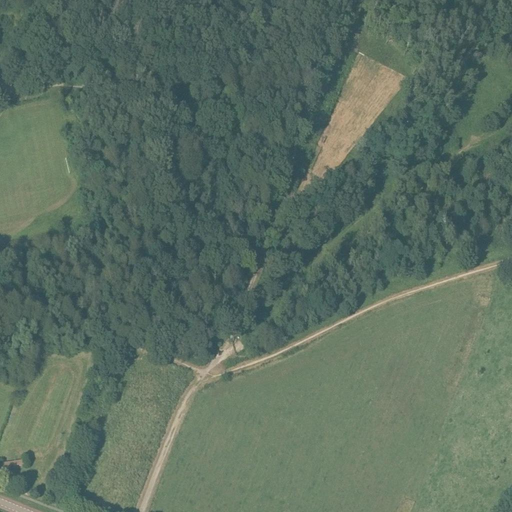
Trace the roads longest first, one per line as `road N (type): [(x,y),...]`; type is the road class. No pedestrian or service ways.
road 1 (track): [(331,0),(283,197),(231,330),(202,372)]
road 2 (track): [(114,337),(115,312),(142,256),(120,111),(89,88),(3,93),(0,82)]
road 3 (track): [(511,260),(402,294),(195,383)]
road 4 (track): [(195,383),(139,511)]
